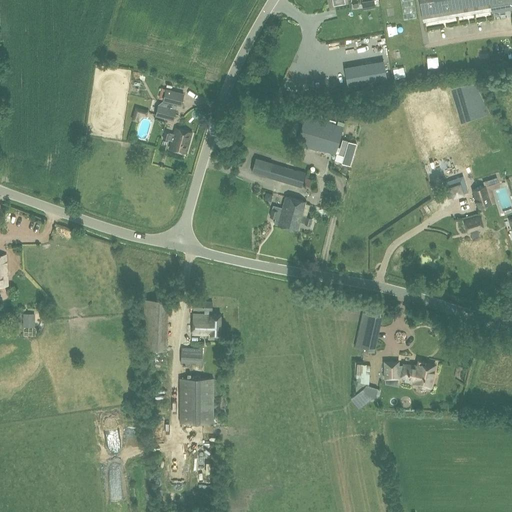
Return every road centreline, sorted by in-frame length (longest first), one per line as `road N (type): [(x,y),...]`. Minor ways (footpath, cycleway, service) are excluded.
road 1 (tertiary): [(511,324),(406,293),(176,246)]
road 2 (unclassified): [(176,246),(235,63),(273,0)]
road 3 (tertiary): [(176,246),(0,189)]
